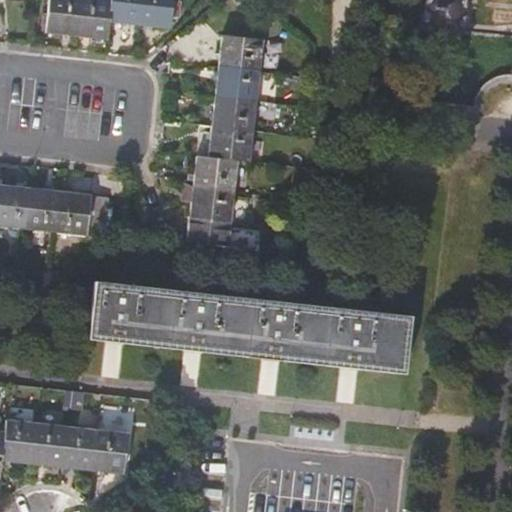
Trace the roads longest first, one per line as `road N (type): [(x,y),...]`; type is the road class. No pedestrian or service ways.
road 1 (residential): [(0,145),(126,161),(136,85),(0,67)]
road 2 (residential): [(374,511),(379,469),(235,451)]
